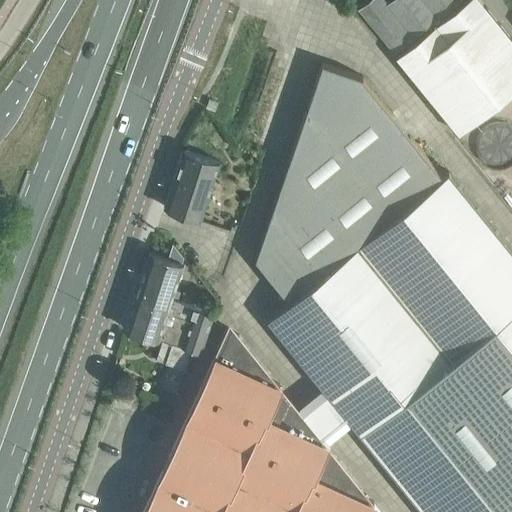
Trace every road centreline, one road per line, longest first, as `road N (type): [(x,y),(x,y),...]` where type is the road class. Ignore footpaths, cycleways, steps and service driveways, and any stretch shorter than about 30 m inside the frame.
road 1 (tertiary): [(32,511),(216,0)]
road 2 (primary): [(0,489),(173,0)]
road 3 (primary): [(115,0),(0,296)]
road 4 (primary): [(72,0),(0,105)]
